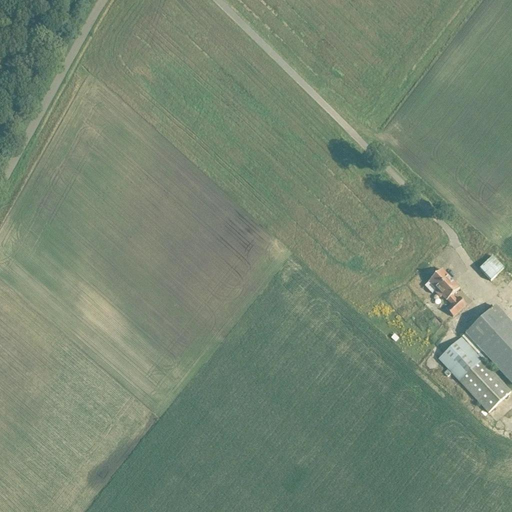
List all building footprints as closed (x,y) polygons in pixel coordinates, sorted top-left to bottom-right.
[(375,235),(380,240),(389,230),(384,225),(375,235)] [(504,269),(492,257),(480,270),(491,281),(504,269)] [(447,302),(460,289),(442,271),(439,274),(437,272),(431,278),(433,280),(429,283),(436,291),(434,292),(441,299),(442,297),(447,302)] [(466,305),(460,298),(446,310),(453,318),(466,305)] [(511,386),(511,324),(496,307),(465,336),(511,386)] [(489,414),(511,393),(462,339),(439,360),(489,414)]
